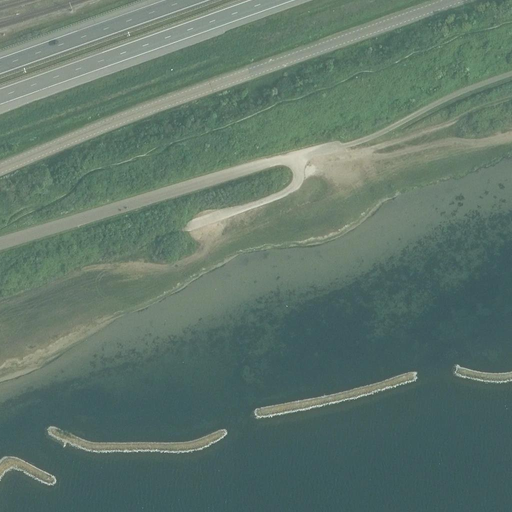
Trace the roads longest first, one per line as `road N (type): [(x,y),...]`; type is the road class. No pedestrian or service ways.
road 1 (unclassified): [(0,169),(457,0)]
road 2 (trunk): [(0,97),(275,0)]
road 3 (trunk): [(189,0),(0,67)]
road 4 (track): [(331,149),(347,156),(373,149),(511,99)]
